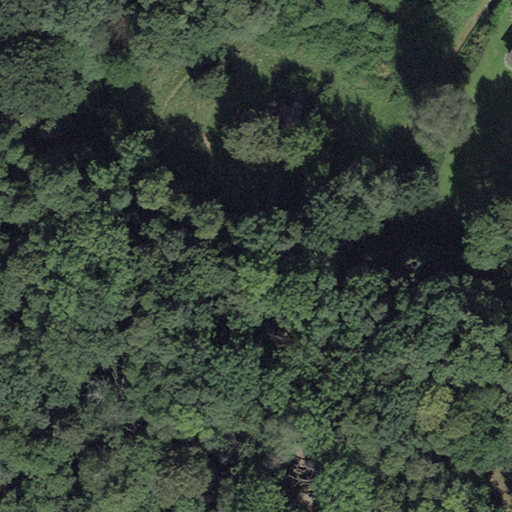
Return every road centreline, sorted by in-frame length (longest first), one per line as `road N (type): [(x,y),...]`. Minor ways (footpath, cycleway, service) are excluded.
road 1 (track): [(485,0),(338,212),(297,286),(288,317),(287,392),(311,511)]
road 2 (track): [(247,511),(47,237),(42,185),(63,138),(62,119),(48,110),(0,134)]
